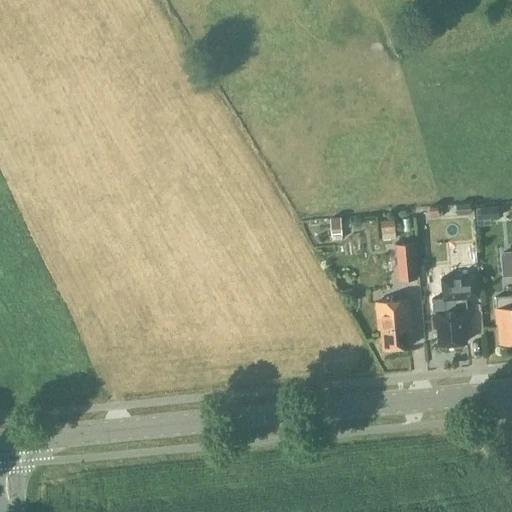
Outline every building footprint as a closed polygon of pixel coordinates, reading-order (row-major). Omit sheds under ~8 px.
[(460,214),(471,213),(471,204),(460,205),(460,214)] [(312,242),(343,240),(341,217),(309,220),(310,222),(306,222),(307,238),(311,238),(312,242)] [(381,222),(382,234),(395,233),(394,221),(381,222)] [(419,280),(415,243),(397,245),(400,281),(419,280)] [(511,252),(500,253),(502,274),(511,272),(511,252)] [(449,292),(481,290),(480,265),(447,267),(449,292)] [(511,296),(496,298),(497,309),(496,309),(497,323),(500,323),(502,344),(511,342),(511,296)] [(444,299),(445,310),(434,311),(435,328),(438,327),(440,345),(468,342),(467,330),(468,330),(467,321),(469,321),(468,308),(464,308),(463,297),(444,299)] [(380,303),(381,315),(384,349),(412,347),(411,335),(412,335),(411,326),(413,325),(412,312),(411,300),(380,303)]
